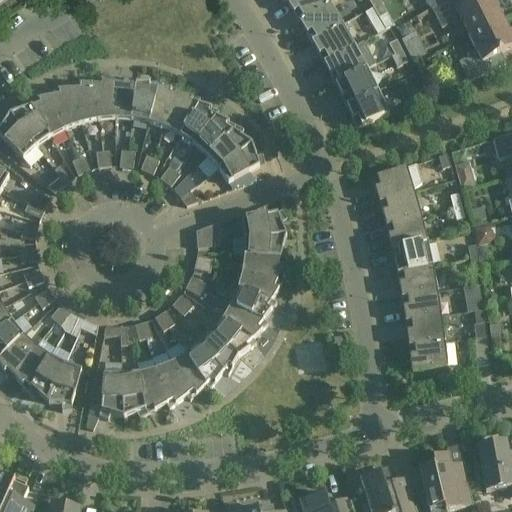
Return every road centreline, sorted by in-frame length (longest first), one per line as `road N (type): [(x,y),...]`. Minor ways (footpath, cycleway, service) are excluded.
road 1 (residential): [(362,425),(220,472),(137,475),(59,461),(0,423)]
road 2 (residential): [(362,425),(364,296),(336,176)]
road 3 (residential): [(151,241),(134,219),(107,214),(83,229),(76,254),(86,278),(110,290),(134,284),(152,254)]
road 4 (residential): [(336,176),(241,0)]
road 5 (residential): [(151,241),(336,176)]
road 6 (residential): [(511,395),(446,399),(362,425)]
